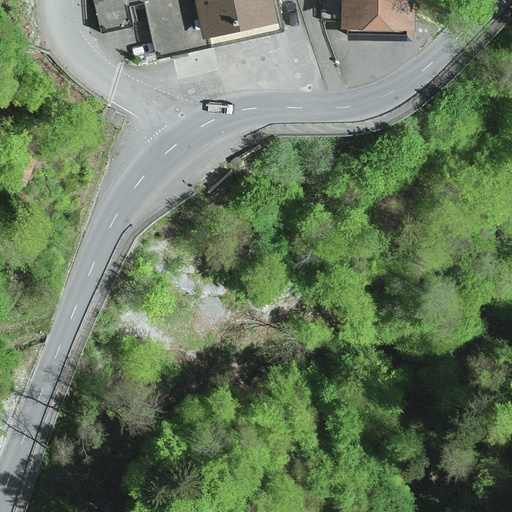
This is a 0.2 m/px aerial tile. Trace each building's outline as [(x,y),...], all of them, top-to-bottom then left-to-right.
[(128,0),(93,0),(100,34),(134,26),(128,0)] [(148,0),(159,53),(279,28),(273,0),(148,0)] [(319,0),(323,22),(340,23),(340,0),(319,0)] [(416,0),(340,0),(340,23),(340,30),(347,30),(347,41),(415,42),(416,0)] [(30,150),(16,183),(25,187),(39,154),(30,150)]
